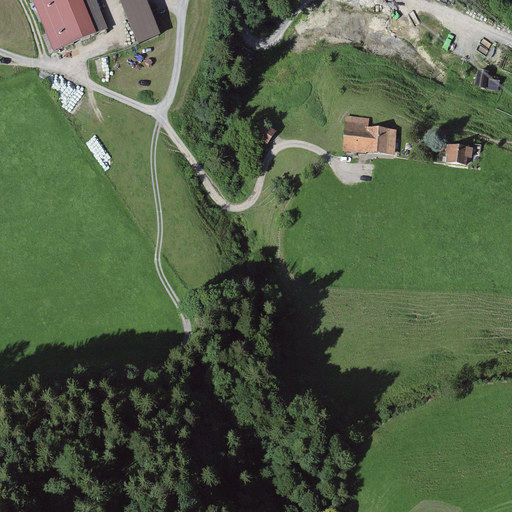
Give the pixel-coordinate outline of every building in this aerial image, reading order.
[(46,0),(47,1),(40,4),(60,57),(117,36),(103,0),(46,0)] [(148,0),(121,0),(140,43),(163,34),(148,0)] [(377,119),(351,118),(349,157),(401,160),(403,134),(376,132),(377,119)] [(270,126),(260,139),(272,149),(282,136),(270,126)] [(478,153),(455,147),(451,166),(473,171),(478,153)]
